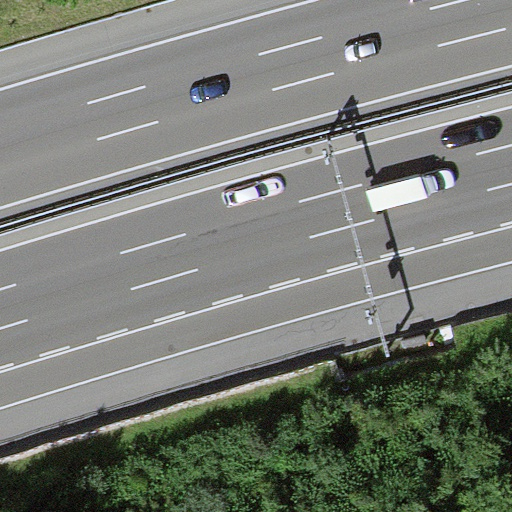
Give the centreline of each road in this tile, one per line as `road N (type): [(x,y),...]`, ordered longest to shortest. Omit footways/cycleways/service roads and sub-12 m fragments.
road 1 (motorway): [(0,307),(122,266),(511,166)]
road 2 (motorway): [(511,8),(0,149)]
road 3 (motorway): [(0,390),(292,303),(511,250)]
